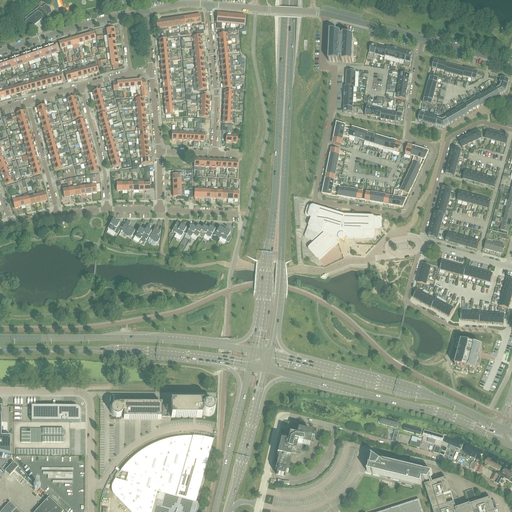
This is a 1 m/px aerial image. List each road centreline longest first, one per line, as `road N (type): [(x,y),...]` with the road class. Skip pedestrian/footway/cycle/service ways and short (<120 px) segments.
road 1 (residential): [(421,38),(406,136),(435,150),(406,214),(314,200),(331,112),(333,67),(321,66),(325,13)]
road 2 (primary): [(274,325),(292,0)]
road 3 (primary): [(284,0),(259,320)]
road 4 (unclassified): [(511,494),(439,458),(287,414)]
road 5 (primary): [(212,344),(0,338)]
road 6 (primary): [(0,349),(210,359)]
road 7 (primary): [(297,377),(457,420),(497,439)]
road 8 (unclassified): [(0,391),(89,393),(90,511)]
road 9 (primary): [(502,428),(423,393),(307,362)]
road 10 (residential): [(423,243),(449,137),(482,121),(511,129)]
road 11 (residential): [(423,243),(405,300),(456,328),(506,333)]
road 12 (residential): [(215,153),(208,3)]
road 13 (unclassified): [(144,12),(0,51)]
road 14 (residential): [(511,130),(477,258)]
road 15 (residential): [(107,209),(83,85)]
